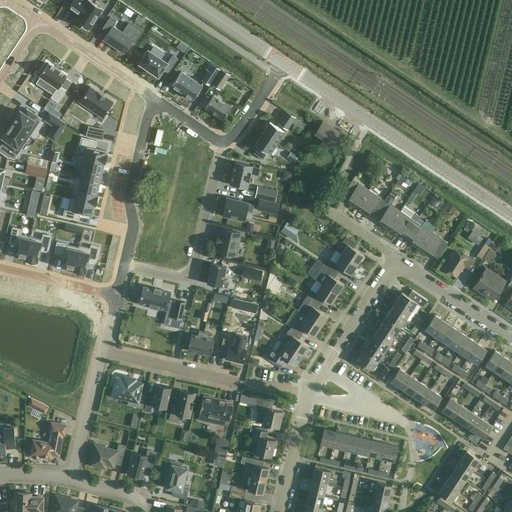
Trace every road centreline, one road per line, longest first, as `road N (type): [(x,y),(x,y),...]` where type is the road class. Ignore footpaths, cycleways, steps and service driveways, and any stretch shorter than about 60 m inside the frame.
road 1 (tertiary): [(511,215),(282,64)]
road 2 (residential): [(124,263),(188,273),(220,141)]
road 3 (residential): [(157,101),(128,194),(133,228),(124,263)]
road 4 (residential): [(157,101),(36,21)]
road 5 (residential): [(103,351),(241,383)]
road 6 (residential): [(511,336),(399,261)]
road 7 (residential): [(71,479),(103,351)]
road 8 (residential): [(326,370),(399,261)]
road 9 (residential): [(280,511),(309,394)]
